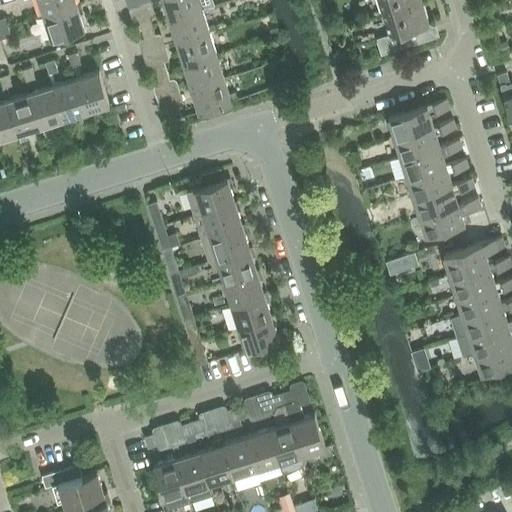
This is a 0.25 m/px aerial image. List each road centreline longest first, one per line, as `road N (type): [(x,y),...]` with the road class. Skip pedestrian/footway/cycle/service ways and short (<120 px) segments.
road 1 (residential): [(328,357),(255,128)]
road 2 (residential): [(105,419),(121,421),(328,357)]
road 3 (residential): [(255,128),(453,64)]
road 4 (residential): [(0,210),(161,157)]
road 5 (residential): [(161,157),(113,0)]
road 6 (residential): [(384,511),(328,357)]
road 7 (residential): [(453,64),(493,190),(511,196)]
